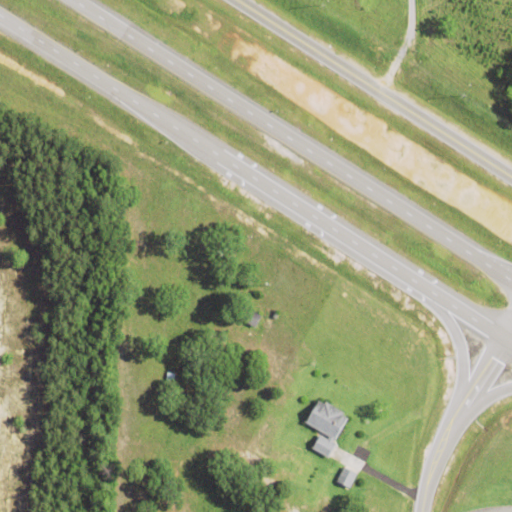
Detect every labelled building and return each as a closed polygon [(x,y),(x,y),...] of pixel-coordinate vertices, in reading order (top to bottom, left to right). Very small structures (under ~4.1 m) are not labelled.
[(233,296),(237,290),(253,298),(250,304),(233,296)] [(229,317),(237,304),(262,318),(254,331),(229,317)] [(166,379),(167,372),(175,372),(174,380),(166,379)] [(325,400),(343,412),(342,414),(348,417),(332,441),(336,444),(328,456),(311,445),(320,432),(327,437),(328,435),(305,419),(319,399),(323,402),(325,400)] [(337,479),(344,466),(356,473),(349,486),(337,479)]
